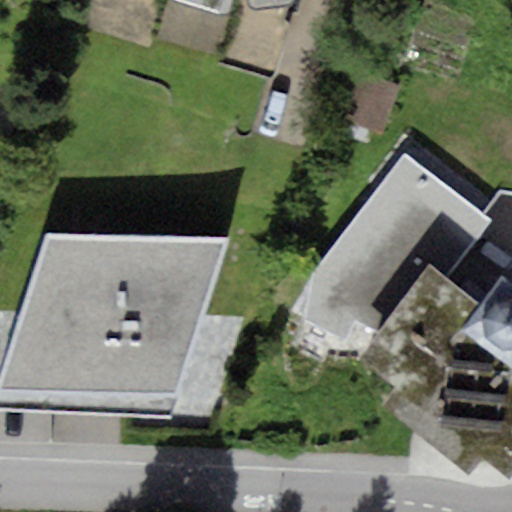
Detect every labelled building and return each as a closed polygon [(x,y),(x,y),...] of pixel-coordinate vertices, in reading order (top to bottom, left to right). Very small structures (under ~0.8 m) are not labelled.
[(176,0),(176,1),(229,13),(232,0),(244,0),(246,7),(253,10),(286,6),(292,0),(176,0)] [(405,93),(360,75),(338,127),(384,146),(405,93)] [(492,221),(404,155),(311,278),(305,322),(340,342),(353,325),(371,339),(429,267),(445,280),(492,221)] [(49,236),(0,383),(0,406),(171,418),(226,243),(49,236)] [(445,280),(429,267),(371,339),(357,358),(398,390),(385,407),(470,474),(481,460),(505,479),(511,470),(511,284),(501,276),(478,306),(445,280)]
